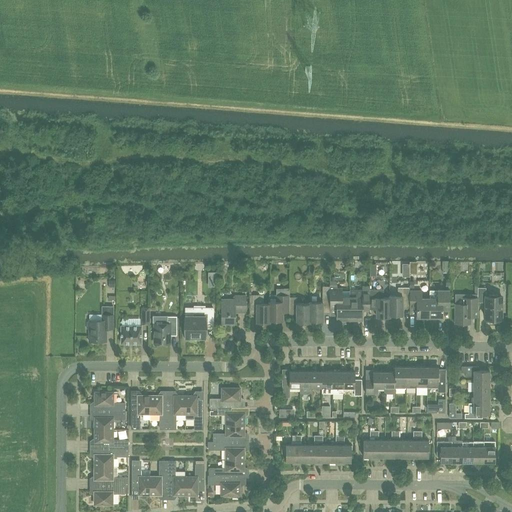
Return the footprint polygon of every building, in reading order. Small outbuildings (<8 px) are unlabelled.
[(422,268),(422,280),(433,280),(433,268),(422,268)] [(150,280),(150,273),(129,274),(129,281),(150,280)] [(350,306),(350,296),(350,290),(342,290),(342,288),(337,288),(337,285),(330,285),(330,295),(330,303),(330,309),(337,309),(336,320),(349,320),(350,306)] [(390,315),(402,315),(402,303),(409,303),(410,290),(410,287),(398,287),(398,293),(396,293),(396,296),(389,296),(389,298),(390,298),(389,315),(390,315)] [(350,306),(349,320),(362,320),(363,311),(369,311),(369,308),(370,305),(370,293),(362,293),(362,289),(350,289),(350,290),(350,296),(350,306)] [(383,289),(370,289),(370,293),(370,305),(369,308),(377,309),(376,316),(390,316),(390,315),(389,315),(390,298),(389,298),(383,298),(383,289)] [(429,317),(429,298),(422,298),(422,291),(410,290),(409,303),(409,310),(416,310),(416,317),(429,317)] [(442,317),(442,310),(449,310),(449,290),(438,290),(430,290),(429,298),(429,317),(442,317)] [(290,294),(269,294),(269,303),(270,303),(269,320),(270,320),(282,320),(283,312),(290,312),(290,310),(290,308),(290,297),(290,294)] [(221,299),(221,307),(221,323),(235,323),(235,312),(246,312),(246,295),(235,295),(235,299),(221,299)] [(269,320),(270,303),(269,303),(264,303),(264,295),(250,295),(250,310),(257,310),(256,322),(270,322),(270,320),(269,320)] [(322,309),(330,309),(330,303),(330,295),(322,295),(322,301),(309,301),(309,303),(310,303),(309,320),(310,320),(322,320),(322,309)] [(502,297),(498,297),(498,295),(489,295),(489,297),(485,297),(485,317),(502,317),(502,297)] [(309,320),(310,303),(309,303),(297,303),(297,297),(290,297),(290,308),(290,310),(297,310),(296,322),(310,322),(310,320),(309,320)] [(455,304),(455,323),(470,323),(470,317),(477,317),(477,297),(466,297),(466,304),(455,304)] [(107,328),(113,328),(113,306),(102,306),(102,320),(89,320),(89,322),(87,322),(87,328),(89,328),(89,341),(107,341),(107,328)] [(205,337),(205,323),(213,323),(214,309),(206,308),(206,307),(194,307),(194,308),(185,309),(185,337),(205,337)] [(163,323),(155,323),(155,343),(170,343),(170,330),(177,330),(177,316),(163,316),(163,323)] [(141,343),(142,325),(121,325),(121,343),(141,343)] [(406,382),(406,367),(395,366),(394,371),(395,371),(395,382),(395,387),(395,388),(405,388),(405,382),(406,382)] [(474,376),(474,381),(489,381),(489,370),(479,370),(479,366),(461,366),(461,372),(465,372),(465,376),(474,376)] [(416,382),(416,367),(406,367),(406,382),(405,382),(405,388),(416,388),(416,382)] [(416,382),(427,382),(427,367),(416,367),(416,382)] [(438,367),(427,367),(427,382),(427,387),(438,387),(438,392),(445,392),(445,373),(438,373),(438,367)] [(289,387),(300,387),(300,371),(289,371),(289,377),(282,377),(282,397),(289,397),(289,387)] [(300,371),(300,387),(300,393),(302,393),(307,394),(308,393),(309,393),(311,393),(311,387),(311,371),(300,371)] [(311,387),(322,387),(322,371),(311,371),(311,387)] [(333,387),(333,371),(322,371),(322,387),(322,393),(332,393),(333,393),(333,387)] [(344,371),(333,371),(333,387),(333,393),(343,392),(343,387),(344,371)] [(343,387),(354,387),(354,395),(362,395),(362,379),(355,379),(355,371),(344,371),(343,387)] [(373,371),(373,379),(366,379),(366,393),(378,394),(378,387),(384,387),(384,371),(373,371)] [(394,371),(384,371),(384,387),(384,391),(386,393),(393,393),(395,391),(395,388),(395,387),(395,382),(395,371),(394,371)] [(474,381),(474,392),(489,392),(489,381),(474,381)] [(210,407),(211,407),(218,407),(218,406),(234,407),(234,400),(240,400),(240,388),(222,388),(222,399),(210,398),(210,407)] [(101,404),(101,411),(125,411),(125,403),(113,403),(113,392),(95,392),(95,404),(101,404)] [(474,392),(473,403),(489,403),(489,392),(474,392)] [(140,413),(143,413),(143,419),(150,419),(150,395),(138,395),(138,401),(132,401),(132,428),(140,428),(140,413)] [(157,413),(160,413),(160,428),(168,428),(168,402),(162,402),(162,395),(150,395),(150,419),(157,419),(157,413)] [(176,428),(176,413),(185,413),(185,395),(174,395),(174,402),(168,402),(168,428),(176,428)] [(203,429),(203,402),(196,402),(196,395),(185,395),(185,413),(185,419),(192,419),(192,413),(195,413),(195,429),(203,429)] [(482,418),(482,414),(489,414),(489,403),(473,403),(468,403),(468,413),(465,413),(465,418),(482,418)] [(218,411),(218,414),(226,414),(226,424),(244,424),(244,413),(238,413),(238,407),(234,407),(218,406),(218,407),(211,407),(211,411),(218,411)] [(95,417),(95,429),(113,429),(113,419),(125,419),(125,411),(101,411),(101,417),(95,417)] [(214,433),(214,441),(238,441),(238,435),(244,435),(244,424),(226,424),(226,433),(214,433)] [(128,448),(128,440),(113,440),(113,429),(95,429),(95,441),(101,441),(101,448),(125,448),(128,448)] [(451,462),(462,462),(462,446),(462,441),(462,440),(456,440),(456,436),(452,436),(452,441),(452,446),(451,462)] [(370,459),(374,459),(374,440),(363,440),(363,456),(370,456),(370,459)] [(378,459),(378,456),(385,456),(385,440),(374,440),(374,459),(378,459)] [(385,456),(392,456),(392,460),(396,460),(396,440),(385,440),(385,456)] [(400,460),(400,456),(406,456),(407,440),(396,440),(396,460),(400,460)] [(406,456),(413,456),(413,460),(417,460),(417,440),(407,440),(406,456)] [(429,440),(417,440),(417,460),(422,460),(422,457),(428,457),(429,440)] [(226,449),(226,459),(244,459),(244,448),(238,448),(238,441),(214,441),(214,449),(226,449)] [(440,462),(451,462),(452,446),(452,441),(437,441),(437,456),(440,456),(440,462)] [(462,462),(473,462),(473,446),(473,441),(462,441),(462,446),(462,462)] [(473,462),(484,462),(484,446),(484,441),(473,441),(473,446),(473,462)] [(292,464),(297,464),(297,444),(286,444),(286,461),(293,461),(292,464)] [(301,464),(301,461),(308,461),(308,444),(297,444),(297,464),(301,464)] [(308,461),(314,461),(314,464),(318,464),(318,445),(308,444),(308,461)] [(323,464),(323,461),(329,461),(329,445),(318,445),(318,464),(323,464)] [(329,461),(336,461),(336,464),(340,464),(340,445),(329,445),(329,461)] [(351,445),(340,445),(340,464),(344,464),(344,461),(351,461),(351,445)] [(484,462),(495,462),(495,446),(484,446),(484,462)] [(113,456),(128,456),(128,448),(125,448),(101,448),(101,454),(95,454),(95,466),(113,466),(113,456)] [(213,468),(213,476),(234,476),(237,476),(238,470),(244,470),(244,459),(226,459),(226,468),(213,468)] [(161,494),(161,488),(167,488),(168,468),(167,468),(167,461),(160,461),(160,476),(150,476),(150,494),(161,494)] [(176,461),(167,461),(167,468),(168,468),(167,488),(174,488),(174,494),(185,494),(186,476),(175,476),(176,461)] [(139,494),(150,494),(150,476),(141,476),(141,464),(133,464),(132,488),(139,488),(139,494)] [(204,465),(196,464),(196,476),(186,476),(185,494),(197,494),(197,488),(204,488),(204,465)] [(113,477),(113,466),(95,466),(95,479),(101,479),(101,485),(124,485),(128,485),(128,477),(113,477)] [(221,494),(231,494),(231,497),(242,497),(242,487),(239,487),(240,482),(234,482),(234,476),(213,476),(208,476),(208,484),(222,484),(221,494)] [(124,485),(101,485),(101,491),(95,491),(95,504),(112,504),(113,493),(124,493),(124,485)] [(116,495),(117,504),(122,504),(121,497),(129,497),(129,494),(116,495)]
